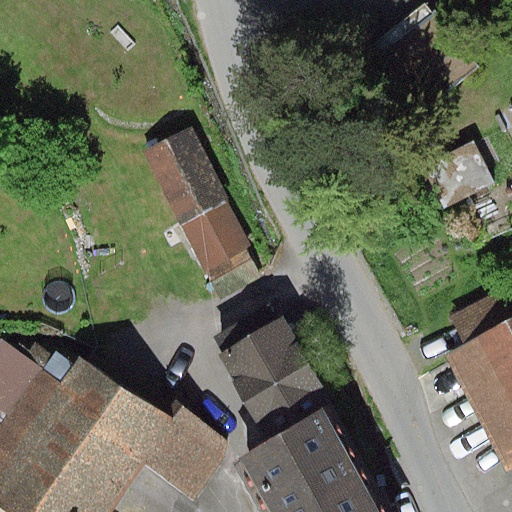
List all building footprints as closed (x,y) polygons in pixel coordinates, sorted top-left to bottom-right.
[(436,10),(380,50),(420,107),(476,68),(436,10)] [(193,130),(146,154),(206,271),(247,250),(252,248),(193,130)] [(473,142),(426,163),(446,205),(492,183),(473,142)] [(247,250),(206,271),(221,299),(261,278),(247,250)] [(511,280),(451,313),(469,347),(511,324),(511,280)] [(269,444),(334,409),(279,304),(213,339),(269,444)] [(511,324),(469,347),(449,357),(507,469),(511,466),(511,324)] [(0,340),(0,407),(6,412),(38,367),(0,340)] [(172,422),(82,358),(64,384),(43,369),(0,429),(0,511),(111,511),(145,467),(193,502),(222,463),(227,441),(181,409),(172,422)] [(269,444),(241,460),(269,511),(390,511),(334,409),(269,444)]
